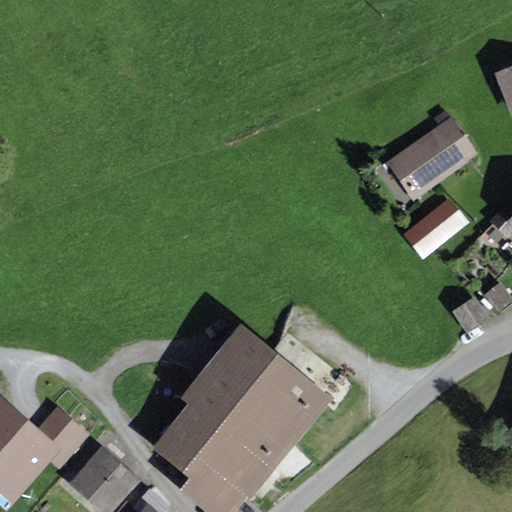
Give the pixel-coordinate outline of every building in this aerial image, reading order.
[(511,74),(501,78),(511,105),(511,74)] [(391,162),(415,196),(465,161),(461,155),(470,149),(450,121),(391,162)] [(448,204),(408,235),(424,254),(463,223),(448,204)] [(483,317),(474,303),(457,314),(467,328),(483,317)] [(215,511),(225,511),(319,397),(245,338),(233,354),(225,347),(211,365),(218,371),(193,402),(201,408),(166,452),(190,472),(181,484),(215,511)] [(60,462),(82,437),(57,416),(36,440),(0,408),(0,478),(14,491),(48,452),(60,462)] [(103,454),(79,482),(109,508),(133,481),(103,454)]
